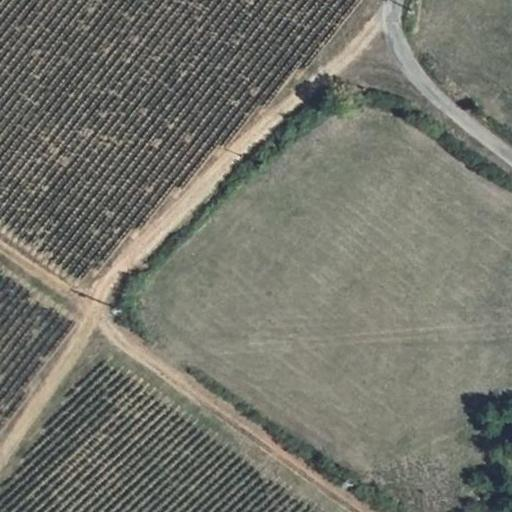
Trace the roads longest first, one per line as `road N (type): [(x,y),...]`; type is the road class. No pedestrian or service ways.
road 1 (track): [(391,18),(119,268),(89,313),(87,334),(0,459)]
road 2 (track): [(0,247),(368,511)]
road 3 (unclassified): [(396,0),(391,18),(404,56),(437,99),(511,154)]
